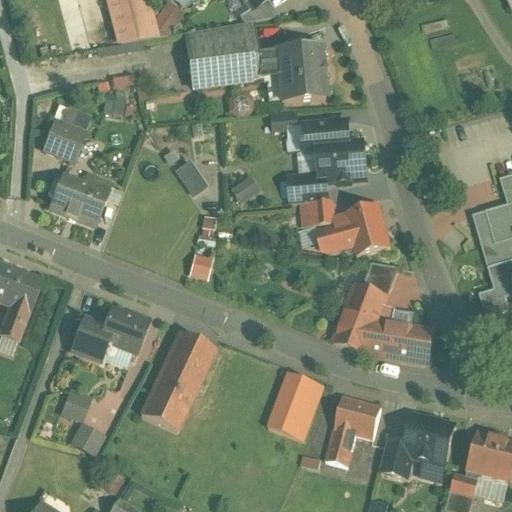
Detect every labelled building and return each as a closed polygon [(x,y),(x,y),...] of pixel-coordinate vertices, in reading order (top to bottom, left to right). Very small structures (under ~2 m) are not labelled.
[(144,0),(107,0),(121,49),(156,43),(155,41),(144,0)] [(239,0),(243,5),(247,3),(253,12),(254,13),(268,4),(274,0),(239,0)] [(511,0),(501,0),(507,2),(511,10),(511,0)] [(268,4),(254,13),(253,12),(240,21),(244,28),(252,27),(279,22),(279,21),(268,4)] [(244,28),(186,38),(193,93),(260,84),(259,78),(279,76),(277,57),(256,59),(252,27),(244,28)] [(320,52),(277,57),(279,76),(282,107),(325,103),(320,52)] [(295,118),(270,120),(272,135),(287,134),(286,131),(296,130),(295,118)] [(86,139),(55,126),(43,155),(75,167),(86,139)] [(348,126),(301,129),(304,155),(318,154),(320,179),(321,189),(327,188),(367,185),(364,148),(350,149),(348,126)] [(206,192),(189,168),(178,176),(194,200),(206,192)] [(320,179),(290,181),(292,209),(302,208),(302,209),(328,206),(327,188),(321,189),(320,179)] [(109,198),(63,180),(50,213),(96,231),(109,198)] [(243,208),(265,196),(256,180),(234,191),(243,208)] [(511,180),(501,184),(509,210),(474,220),(495,295),(480,299),(487,322),(509,315),(505,302),(511,300),(511,180)] [(328,206),(302,209),(304,231),(334,229),(335,227),(333,206),(328,206)] [(379,211),(339,222),(342,231),(318,238),(323,256),(331,257),(354,250),(357,260),(390,250),(379,211)] [(204,240),(214,241),(217,222),(207,220),(204,240)] [(214,263),(196,259),(191,281),(208,285),(214,263)] [(399,272),(373,267),(363,294),(387,303),(388,303),(399,272)] [(43,285),(0,269),(0,306),(9,310),(30,317),(31,317),(43,285)] [(363,294),(355,291),(334,346),(367,358),(427,368),(432,335),(392,328),(395,315),(384,311),(387,303),(363,294)] [(30,317),(9,310),(0,335),(0,340),(18,348),(30,317)] [(131,320),(112,313),(105,331),(100,345),(107,348),(137,359),(149,325),(131,318),(131,320)] [(85,323),(73,355),(100,366),(107,348),(100,345),(105,331),(85,323)] [(216,354),(180,337),(163,374),(199,391),(216,354)] [(199,391),(163,374),(141,420),(177,436),(199,391)] [(324,391),(289,378),(269,432),(304,445),(324,391)] [(74,392),(63,419),(86,428),(96,401),(74,392)] [(382,412),(343,401),(335,432),(356,438),(374,442),(382,412)] [(454,430),(414,420),(407,447),(404,459),(412,461),(423,464),(444,469),(454,430)] [(104,442),(82,430),(73,448),(94,459),(104,442)] [(356,438),(335,432),(326,465),(348,470),(356,438)] [(511,485),(511,446),(478,438),(467,481),(479,484),(480,480),(511,489),(511,485)] [(407,447),(388,443),(380,475),(407,482),(412,461),(404,459),(407,447)] [(444,469),(423,464),(419,479),(440,484),(444,469)] [(467,481),(455,478),(446,511),(471,511),(479,484),(467,481)]
